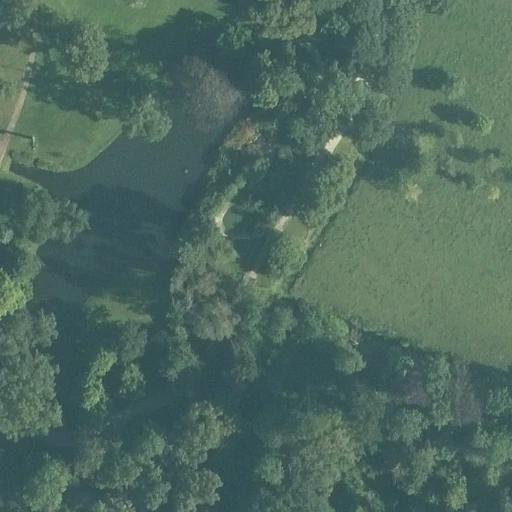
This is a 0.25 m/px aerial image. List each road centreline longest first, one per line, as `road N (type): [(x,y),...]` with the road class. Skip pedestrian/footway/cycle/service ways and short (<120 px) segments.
road 1 (track): [(275,0),(279,27),(313,51),(317,87),(279,113),(255,174),(217,220),(228,236),(274,231),(196,371),(102,434),(61,438),(0,414)]
road 2 (track): [(274,231),(346,116),(380,16),(376,0)]
